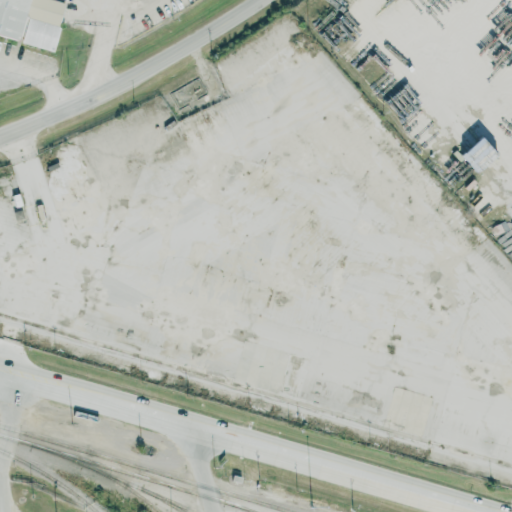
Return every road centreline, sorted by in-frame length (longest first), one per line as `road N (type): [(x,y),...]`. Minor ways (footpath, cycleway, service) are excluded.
road 1 (residential): [(0,370),(482,511)]
road 2 (residential): [(0,141),(127,86),(266,0)]
